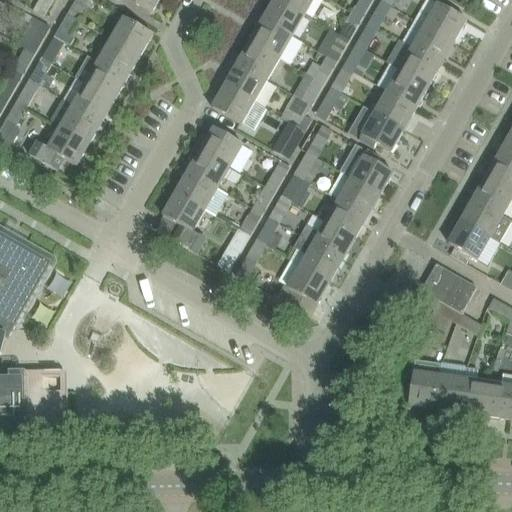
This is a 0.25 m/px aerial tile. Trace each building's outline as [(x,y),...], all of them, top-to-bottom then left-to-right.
[(46,14),(53,0),(40,0),(34,13),(43,18),(46,14)] [(76,0),(67,16),(77,22),(89,0),(76,0)] [(160,0),(122,0),(151,16),(155,8),(156,9),(160,0)] [(275,0),(263,22),(292,39),(292,38),(305,17),(275,0)] [(275,0),(305,17),(314,0),(275,0)] [(360,0),(352,15),(362,20),(373,0),(360,0)] [(428,0),(426,0),(414,21),(454,44),(467,22),(428,0)] [(444,0),(463,11),(469,0),(444,0)] [(381,3),(369,24),(378,30),(391,8),(381,3)] [(352,15),(339,37),(349,42),(362,20),(352,15)] [(67,16),(55,38),(64,44),(70,47),(74,40),(68,37),(77,22),(67,16)] [(124,19),(111,42),(141,59),(149,44),(148,44),(153,36),(124,19)] [(34,20),(19,47),(35,56),(50,29),(34,20)] [(413,49),(412,50),(441,66),(454,44),(414,21),(402,43),(413,49)] [(263,22),(250,44),(280,61),(289,66),(302,44),(292,38),(292,39),(263,22)] [(369,24),(356,46),(365,52),(378,30),(369,24)] [(339,37),(327,59),(336,64),(349,42),(339,37)] [(55,38),(42,60),(51,65),(64,44),(55,38)] [(111,42),(98,64),(128,81),(141,59),(111,42)] [(250,44),(238,66),(267,83),(280,61),(250,44)] [(356,46),(343,68),(353,74),(365,52),(356,46)] [(10,61),(5,68),(22,78),(35,56),(19,47),(23,50),(15,63),(10,61)] [(412,50),(400,72),(429,88),(441,66),(412,50)] [(314,80),(306,76),(324,86),(336,64),(327,59),(314,80)] [(42,60),(29,82),(39,87),(51,65),(42,60)] [(98,64),(86,85),(115,102),(128,81),(98,64)] [(238,66),(225,88),(254,104),(267,83),(238,66)] [(377,88),(387,94),(416,110),(429,88),(400,72),(390,66),(377,88)] [(7,78),(0,90),(0,93),(10,99),(22,78),(5,68),(1,75),(7,78)] [(343,68),(331,90),(340,95),(353,74),(343,68)] [(292,97),(302,102),(311,108),(324,86),(306,76),(305,75),(292,97)] [(29,82),(17,104),(26,109),(29,104),(34,108),(40,97),(35,94),(39,87),(29,82)] [(86,85),(73,107),(103,124),(115,102),(86,85)] [(254,104),(225,88),(217,102),(212,110),(241,127),(254,104)] [(340,95),(331,90),(315,117),(324,122),(340,95)] [(0,115),(10,99),(0,93),(0,115)] [(387,94),(375,115),(404,132),(416,110),(387,94)] [(302,102),(289,124),(298,130),(311,108),(302,102)] [(26,109),(17,104),(4,126),(13,131),(26,109)] [(73,107),(61,129),(90,146),(103,124),(73,107)] [(391,154),(404,132),(375,115),(359,142),(374,151),(377,146),(391,154)] [(276,147),(292,156),(305,134),(298,130),(289,124),(276,147)] [(317,160),(332,134),(322,128),(307,154),(317,160)] [(61,129),(48,150),(37,144),(30,157),(57,173),(64,161),(77,168),(81,160),(82,161),(90,146),(61,129)] [(209,137),(201,152),(230,169),(243,147),(214,130),(210,138),(209,137)] [(511,135),(499,157),(511,164),(511,135)] [(201,152),(188,174),(217,191),(230,169),(201,152)] [(297,171),(294,176),(310,186),(323,164),(317,160),(307,154),(297,171)] [(511,164),(499,157),(486,179),(511,193),(511,164)] [(380,197),(393,175),(392,174),(392,173),(391,172),(390,173),(364,158),(351,180),(380,197)] [(278,167),(265,189),(275,195),(288,172),(278,167)] [(188,174),(176,195),(205,212),(216,219),(229,197),(217,191),(188,174)] [(329,197),(339,202),(368,219),(380,197),(351,180),(342,175),(329,197)] [(294,176),(282,198),(298,208),(310,186),(294,176)] [(511,193),(486,179),(474,201),(503,217),(511,201),(511,193)] [(265,189),(253,211),(262,216),(275,195),(265,189)] [(205,212),(176,195),(167,210),(168,210),(163,218),(180,228),(172,241),(196,255),(204,241),(192,234),(205,212)] [(282,198),(269,220),(279,226),(291,204),(297,208),(298,208),(282,198)] [(474,201),(461,223),(490,239),(499,244),(511,222),(503,217),(474,201)] [(339,202),(326,224),(355,241),(368,219),(339,202)] [(253,211),(240,233),(250,238),(262,216),(253,211)] [(256,242),(266,248),(271,251),(279,237),(274,234),(279,226),(269,220),(256,242)] [(490,239),(461,223),(448,245),(455,249),(450,257),(460,263),(465,255),(477,262),(490,239)] [(306,227),(299,238),(343,262),(355,241),(326,224),(320,234),(306,227)] [(0,442),(63,441),(62,378),(0,379),(0,352),(4,338),(7,340),(51,263),(0,233),(0,442)] [(250,238),(240,233),(219,269),(229,274),(250,238)] [(307,257),(301,268),(330,284),(343,262),(299,238),(293,249),(307,257)] [(266,248),(256,242),(244,264),(253,270),(263,253),(266,248)] [(477,289),(436,266),(416,302),(434,313),(440,303),(460,315),(462,316),(477,289)] [(330,284),(301,268),(288,290),(285,288),(286,287),(284,286),(276,301),(296,312),(303,299),(317,307),(330,284)] [(510,323),(511,323),(511,322),(511,319),(511,310),(494,300),(488,310),(510,323)] [(450,323),(455,326),(455,324),(460,315),(440,303),(434,313),(428,323),(445,333),(450,323)] [(455,324),(455,326),(478,338),(483,329),(462,316),(460,315),(455,324)] [(434,411),(459,414),(466,369),(439,366),(438,377),(439,378),(434,411)] [(459,414),(484,418),(489,385),(476,383),(478,371),(466,369),(459,414)] [(409,407),(434,411),(439,378),(438,377),(413,374),(409,407)] [(484,418),(509,421),(511,401),(511,377),(501,376),(499,386),(489,385),(484,418)]
